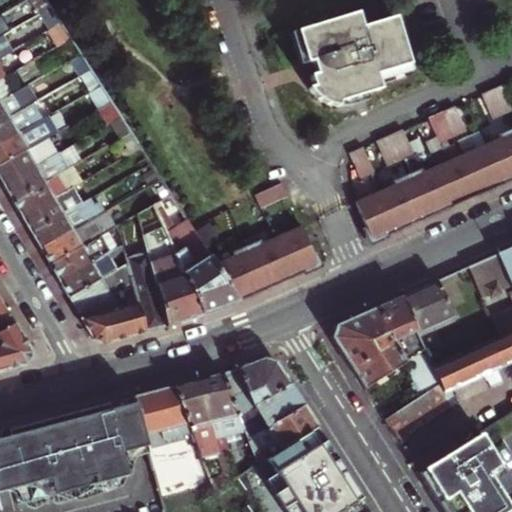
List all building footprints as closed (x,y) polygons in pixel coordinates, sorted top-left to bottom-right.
[(51,3),(48,0),(32,0),(38,11),(51,3)] [(305,76),(299,78),(302,86),(306,92),(313,97),(319,100),(318,96),(374,79),(372,73),(401,64),(384,9),(355,18),(350,2),(287,21),(297,52),(304,51),(306,58),(308,65),(302,67),(305,76)] [(0,32),(12,25),(2,9),(0,10),(0,32)] [(71,34),(61,19),(49,26),(58,42),(61,40),(71,34)] [(80,49),(71,34),(61,40),(70,55),(80,49)] [(79,72),(91,65),(80,49),(70,55),(68,56),(79,72)] [(19,65),(25,76),(42,67),(35,55),(19,65)] [(0,96),(13,88),(5,73),(0,75),(0,96)] [(0,118),(10,113),(36,96),(27,81),(13,88),(0,96),(0,118)] [(511,92),(508,82),(494,89),(505,114),(511,110),(511,92)] [(494,89),(481,94),(492,120),(505,114),(494,89)] [(455,106),(441,112),(452,138),(466,131),(455,106)] [(0,160),(28,145),(52,130),(46,121),(57,115),(53,108),(32,121),(0,139),(0,160)] [(441,112),(428,119),(439,144),(452,138),(441,112)] [(0,139),(32,121),(28,114),(15,123),(10,113),(0,118),(0,139)] [(511,129),(485,141),(504,181),(511,177),(511,129)] [(402,130),(389,136),(400,161),(413,155),(402,130)] [(389,136),(375,141),(386,167),(400,161),(389,136)] [(485,141),(459,152),(477,192),(504,181),(485,141)] [(141,144),(131,149),(141,165),(151,159),(141,144)] [(0,171),(0,172),(5,181),(50,154),(46,148),(34,155),(28,145),(0,160),(0,171)] [(363,147),(349,154),(355,167),(359,177),(373,171),(363,147)] [(459,152),(433,164),(451,204),(477,192),(459,152)] [(10,189),(15,196),(47,178),(41,167),(53,159),(50,154),(5,181),(10,189)] [(433,164),(406,175),(424,216),(439,209),(451,204),(433,164)] [(406,175),(380,187),(397,227),(411,221),(424,216),(406,175)] [(19,204),(24,213),(69,187),(65,180),(53,188),(47,178),(15,196),(19,204)] [(282,183),(255,196),(261,209),(286,198),(288,197),(282,183)] [(29,221),(33,229),(65,209),(79,202),(69,187),(24,213),(29,221)] [(380,187),(354,198),(355,203),(360,215),(371,238),(397,227),(380,187)] [(171,191),(155,200),(162,216),(180,204),(171,191)] [(47,252),(51,260),(116,222),(107,207),(89,217),(42,245),(47,252)] [(37,236),(42,245),(89,217),(85,212),(71,220),(65,209),(33,229),(37,236)] [(169,230),(202,308),(219,302),(238,296),(215,259),(193,225),(189,218),(169,230)] [(165,220),(144,231),(148,247),(166,321),(186,314),(202,308),(169,230),(165,220)] [(56,268),(61,277),(123,240),(119,222),(116,222),(51,260),(56,268)] [(298,222),(271,234),(289,274),(316,262),(307,240),(298,222)] [(271,234),(245,245),(262,285),(276,280),(289,274),(271,234)] [(66,286),(69,292),(118,264),(113,254),(125,247),(123,240),(61,277),(66,286)] [(215,259),(238,296),(251,290),(262,285),(245,245),(215,259)] [(118,264),(69,292),(95,334),(107,339),(138,330),(166,321),(148,247),(126,252),(128,258),(118,264)] [(511,253),(502,258),(511,281),(511,253)] [(511,281),(502,258),(487,264),(498,289),(500,294),(511,288),(511,281)] [(487,264),(474,270),(484,294),(498,289),(487,264)] [(421,294),(405,301),(422,337),(458,321),(442,284),(421,294)] [(0,339),(0,366),(27,359),(33,347),(16,319),(0,290),(0,333),(3,339),(0,339)] [(394,306),(382,311),(408,367),(429,353),(422,337),(405,301),(394,306)] [(337,341),(370,392),(408,367),(382,311),(350,325),(340,329),(337,341)] [(511,314),(496,322),(505,342),(507,341),(511,338),(511,314)] [(505,342),(485,352),(501,388),(508,385),(501,371),(509,367),(511,366),(511,351),(507,341),(505,342)] [(485,352),(462,362),(472,384),(481,380),(489,376),(496,391),(501,388),(485,352)] [(416,387),(424,399),(444,386),(438,373),(429,353),(408,367),(420,385),(416,387)] [(238,415),(290,385),(277,363),(271,361),(264,359),(222,375),(238,415)] [(462,362),(438,373),(444,386),(455,409),(462,406),(455,392),(463,389),(472,384),(462,362)] [(238,415),(222,375),(209,378),(195,382),(219,455),(225,454),(251,445),(249,441),(238,415)] [(219,455),(195,382),(184,385),(172,388),(200,458),(219,455)] [(249,441),(304,407),(297,395),(290,385),(238,415),(249,441)] [(397,436),(403,446),(455,411),(455,409),(444,386),(424,399),(389,423),(397,436)] [(200,458),(172,388),(155,392),(134,398),(144,437),(163,432),(166,446),(184,441),(200,504),(205,503),(215,496),(209,481),(200,458)] [(52,420),(0,433),(0,494),(11,492),(23,489),(28,505),(126,478),(120,455),(137,451),(147,448),(144,437),(134,398),(119,402),(52,420)] [(266,463),(318,429),(312,419),(304,407),(249,441),(251,445),(255,457),(260,454),(266,463)] [(345,511),(364,501),(337,459),(318,429),(266,463),(258,468),(267,481),(277,474),(286,488),(276,495),(274,495),(284,511),(285,511),(296,504),(301,511),(345,511)] [(440,504),(445,511),(511,511),(511,503),(508,497),(511,495),(511,478),(484,436),(464,448),(425,473),(422,475),(440,504)] [(419,465),(425,473),(464,448),(459,440),(419,465)] [(149,453),(147,448),(137,451),(120,455),(126,478),(130,475),(130,471),(131,467),(133,463),(136,459),(139,456),(149,453)] [(222,474),(209,481),(215,496),(226,489),(234,483),(225,454),(219,455),(222,474)] [(277,474),(267,481),(276,495),(286,488),(277,474)] [(245,477),(234,483),(241,493),(251,486),(245,477)] [(126,480),(126,478),(28,505),(23,489),(11,492),(14,495),(14,497),(15,500),(18,502),(21,504),(24,504),(26,505),(28,508),(31,509),(35,509),(39,508),(48,502),(51,504),(54,505),(58,505),(61,505),(64,503),(67,502),(74,500),(75,501),(78,502),(80,501),(120,487),(123,485),(125,482),(126,480)]
